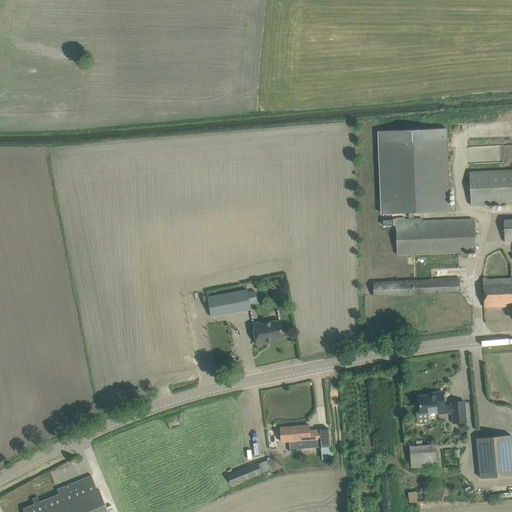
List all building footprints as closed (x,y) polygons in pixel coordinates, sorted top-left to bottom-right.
[(0,86),(76,101),(82,72),(0,57),(0,86)] [(450,203),(447,128),(378,131),(381,213),(455,210),(455,203),(450,203)] [(471,206),(511,203),(511,170),(469,172),(471,206)] [(404,218),(393,219),(393,226),(396,226),(398,255),(458,253),(458,257),(466,256),(466,252),(476,252),(475,221),(473,221),(473,219),(422,221),(422,219),(404,219),(404,218)] [(511,278),(483,280),(484,307),(507,306),(507,303),(511,302),(511,278)] [(374,296),(442,293),(460,292),(460,279),(373,283),(374,296)] [(208,297),(211,317),(251,309),(250,303),(258,302),(256,290),(248,291),(247,289),(241,290),(208,297)] [(283,338),(280,320),(260,324),(259,322),(253,323),(257,345),(272,342),(272,340),(283,338)] [(445,406),(444,392),(429,393),(429,395),(419,396),(420,412),(416,412),(418,425),(429,423),(428,412),(444,411),(445,413),(453,413),(454,423),(466,422),(464,401),(452,402),(452,406),(445,406)] [(310,430),(309,425),(281,427),(282,442),(289,441),(290,452),(298,451),(297,440),(310,439),(311,448),(319,447),(319,453),(331,452),(331,446),(329,429),(310,430)] [(481,478),(511,474),(511,443),(511,435),(476,439),(481,478)] [(410,453),(411,461),(412,471),(438,469),(436,444),(410,446),(410,453)] [(266,460),(228,476),(232,486),(270,470),(266,460)] [(98,491),(92,475),(57,489),(59,494),(40,502),(38,497),(32,499),(34,504),(23,508),(24,511),(108,511),(100,490),(98,491)] [(408,502),(425,501),(424,491),(408,491),(408,502)]
